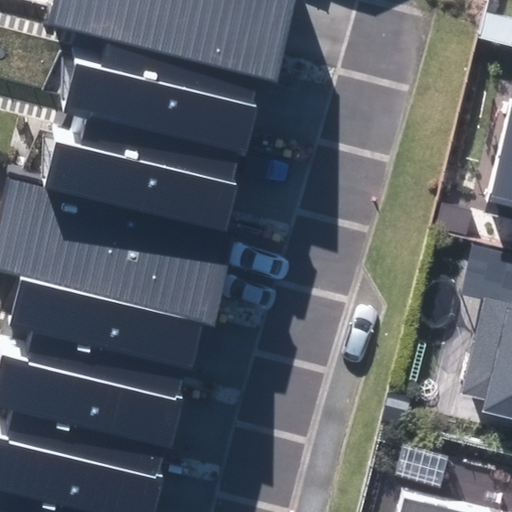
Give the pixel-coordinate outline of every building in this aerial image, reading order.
[(53,0),(108,14),(259,51),(273,54),(286,0),(53,0)] [(252,81),(259,51),(108,14),(101,41),(76,34),(63,85),(88,92),(239,130),(247,133),(260,83),(252,81)] [(511,79),(510,79),(484,192),(511,198),(511,79)] [(232,159),(239,130),(88,92),(81,119),(56,112),(42,163),(227,210),(239,161),(232,159)] [(0,188),(0,240),(18,245),(203,291),(212,294),(233,210),(227,210),(42,163),(9,154),(0,188)] [(24,329),(176,365),(183,337),(191,339),(203,291),(18,245),(6,296),(31,302),(24,329)] [(511,294),(479,287),(456,393),(511,405),(511,294)] [(5,408),(157,445),(165,415),(173,417),(185,367),(176,365),(24,329),(0,322),(0,376),(12,380),(5,408)] [(0,489),(92,511),(140,511),(145,494),(153,496),(165,447),(157,445),(5,408),(0,406),(0,489)] [(511,511),(511,503),(403,476),(394,511),(511,511)] [(0,511),(92,511),(0,489),(0,511)]
